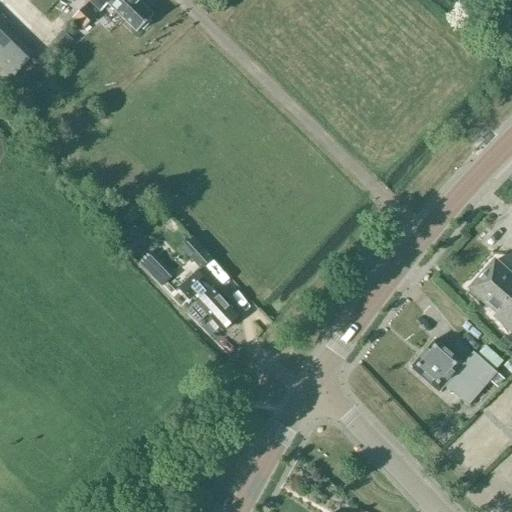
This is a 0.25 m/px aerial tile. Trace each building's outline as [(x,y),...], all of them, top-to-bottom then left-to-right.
[(109,5),(137,34),(154,17),(137,0),(75,0),(79,3),(81,0),(88,0),(102,13),(109,5)] [(96,18),(86,7),(74,19),(84,30),(96,18)] [(30,58),(0,28),(0,84),(2,86),(30,58)] [(212,260),(193,239),(181,249),(200,270),(212,260)] [(160,254),(166,266),(178,261),(171,248),(160,254)] [(147,265),(166,285),(175,276),(160,260),(160,261),(156,256),(147,265)] [(495,261),(469,290),(496,314),(493,317),(511,333),(511,274),(511,276),(495,261)] [(223,332),(238,318),(197,272),(179,289),(190,300),(193,298),(223,332)] [(465,363),(434,339),(411,368),(440,391),(445,385),(470,404),(498,369),(474,351),(465,363)] [(386,511),(367,502),(362,511),(386,511)]
